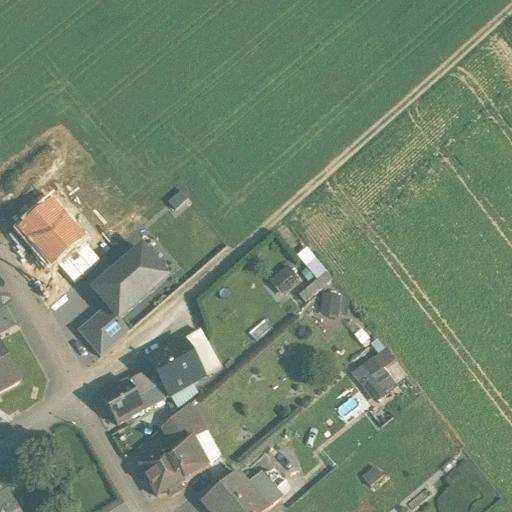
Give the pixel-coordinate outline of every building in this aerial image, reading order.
[(53,272),(60,267),(85,245),(50,203),(18,231),(53,272)] [(60,267),(75,284),(100,263),(85,245),(60,267)] [(167,279),(142,250),(93,293),(106,307),(118,321),(167,279)] [(288,264),(269,279),(283,296),(302,281),(288,264)] [(328,287),(317,276),(303,288),(313,300),(328,287)] [(337,303),(323,302),(323,322),(336,322),(337,303)] [(118,321),(106,307),(77,332),(99,358),(126,334),(117,323),(118,321)] [(220,368),(199,332),(183,341),(203,378),(220,368)] [(183,341),(148,361),(161,384),(169,397),(203,378),(183,341)] [(0,387),(13,380),(15,384),(18,382),(0,349),(0,387)] [(397,387),(376,362),(361,374),(382,399),(397,387)] [(148,373),(128,384),(136,398),(156,387),(148,373)] [(128,383),(101,399),(117,427),(131,419),(133,423),(140,419),(138,415),(144,411),(136,398),(128,384),(128,383)] [(156,387),(136,398),(144,411),(169,397),(161,384),(156,387)] [(189,406),(162,429),(175,447),(192,438),(193,439),(207,432),(189,406)] [(175,447),(170,451),(186,480),(209,468),(193,439),(192,438),(175,447)] [(169,450),(140,466),(157,496),(168,490),(171,495),(180,490),(178,485),(186,480),(170,451),(169,450)] [(236,473),(201,503),(209,511),(264,511),(268,510),(247,485),(236,473)] [(379,483),(373,474),(363,481),(370,490),(379,483)] [(280,499),(259,475),(247,485),(268,510),(280,499)] [(2,496),(0,497),(0,511),(17,511),(13,504),(8,507),(2,496)]
